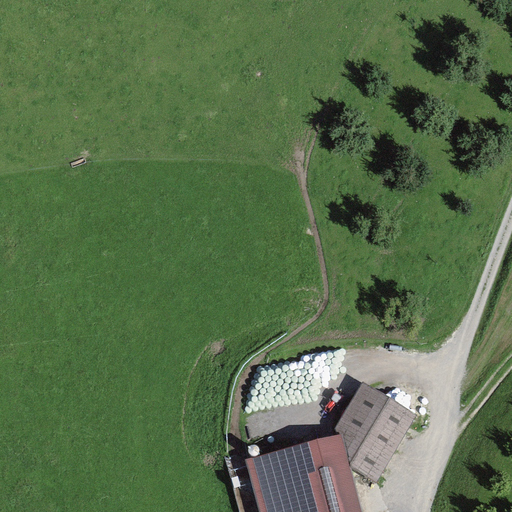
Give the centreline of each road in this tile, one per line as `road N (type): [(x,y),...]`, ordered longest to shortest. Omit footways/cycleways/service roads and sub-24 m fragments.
road 1 (track): [(511,214),(446,404),(437,462)]
road 2 (track): [(511,361),(437,462)]
